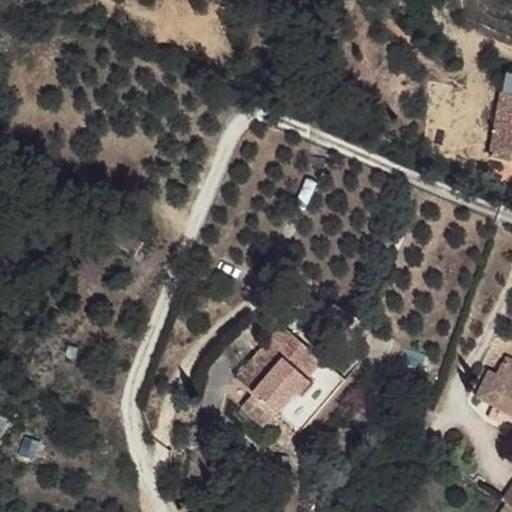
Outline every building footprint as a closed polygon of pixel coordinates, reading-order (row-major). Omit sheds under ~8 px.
[(511,90),(506,90),(490,155),(511,160),(511,90)] [(327,359),(308,335),(291,313),(236,354),(275,405),(294,390),(297,395),(319,377),(312,370),(327,359)] [(481,393),(492,399),(506,372),(511,375),(511,359),(507,368),(497,364),(481,393)] [(511,375),(506,372),(492,399),(489,405),(511,415),(511,375)] [(511,415),(489,405),(486,411),(511,423),(511,415)]
